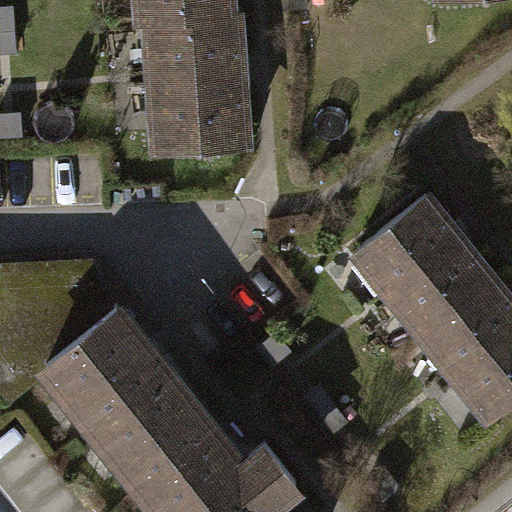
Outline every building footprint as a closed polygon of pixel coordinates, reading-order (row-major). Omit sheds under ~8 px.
[(220,0),(131,0),(133,15),(140,15),(221,10),(220,0)] [(144,80),(234,74),(230,9),(221,10),(140,15),(144,80)] [(149,146),(239,140),(234,74),(144,80),(148,132),(149,146)] [(350,246),(383,287),(451,234),(418,192),(350,246)] [(383,287),(416,328),(483,275),(451,234),(383,287)] [(78,259),(0,262),(0,374),(10,385),(41,360),(38,357),(97,310),(86,280),(78,259)] [(425,339),(448,369),(511,319),(511,311),(483,275),(416,328),(425,339)] [(151,356),(108,302),(97,310),(38,357),(41,360),(162,511),(274,511),(263,498),(288,479),(267,453),(233,479),(168,397),(141,364),(151,356)] [(511,319),(448,369),(481,410),(511,386),(511,319)]
